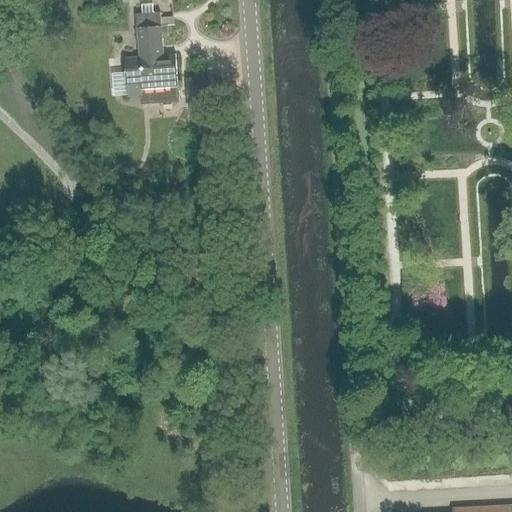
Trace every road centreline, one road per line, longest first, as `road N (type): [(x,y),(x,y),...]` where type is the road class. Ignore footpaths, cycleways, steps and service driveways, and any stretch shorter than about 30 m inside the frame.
road 1 (tertiary): [(282,511),(247,0)]
road 2 (unclassified): [(358,511),(329,0)]
